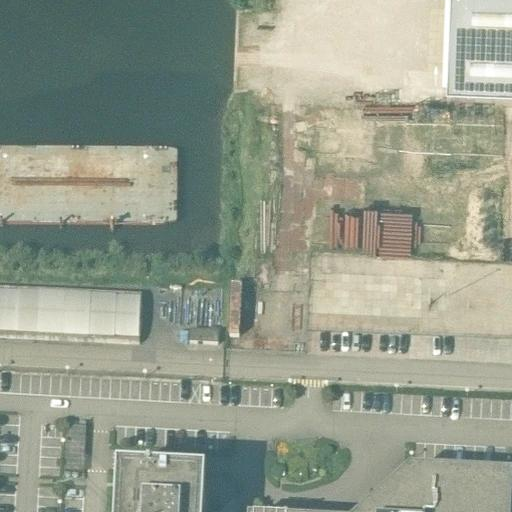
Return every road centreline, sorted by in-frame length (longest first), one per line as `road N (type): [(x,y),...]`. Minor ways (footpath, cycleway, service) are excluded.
road 1 (unknown): [(268,298),(511,313)]
road 2 (unknown): [(424,0),(431,42),(459,72),(511,75)]
